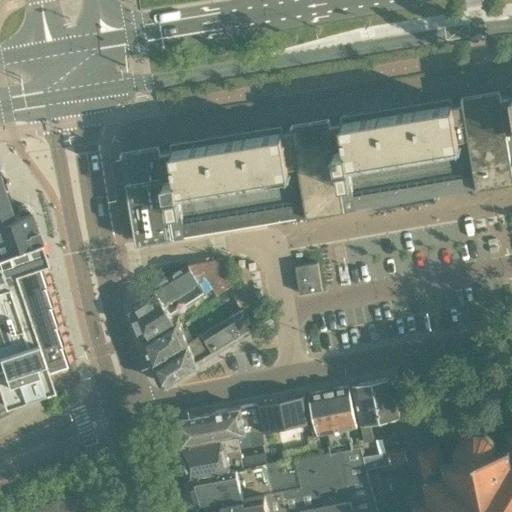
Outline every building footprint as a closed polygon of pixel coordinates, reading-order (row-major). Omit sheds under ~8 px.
[(484,98),(471,100),(476,136),(471,137),(474,153),(479,152),(485,187),(499,185),(511,182),(511,88),(511,90),(511,95),(500,98),(500,96),(494,97),(484,98)] [(478,186),(478,188),(479,188),(485,187),(479,152),(474,153),(471,137),(476,136),(471,100),(464,102),(465,104),(453,106),(453,105),(452,105),(451,98),(341,116),(342,123),(341,123),(342,124),(330,126),(329,123),(293,129),(294,132),(282,134),(282,133),(281,133),(280,126),(170,144),(171,151),(171,152),(159,154),(159,152),(122,157),(136,242),(173,236),(174,240),(186,239),(185,235),(296,217),(296,216),(344,208),(344,213),(356,211),(355,207),(427,195),(466,188),(478,186)] [(0,251),(38,237),(27,206),(26,205),(26,204),(24,204),(23,204),(21,204),(20,205),(19,208),(18,211),(17,212),(11,214),(0,181),(1,180),(2,179),(4,177),(4,174),(3,173),(2,171),(1,171),(0,170),(0,251)] [(38,237),(0,251),(0,404),(1,404),(3,403),(3,402),(53,386),(51,380),(68,364),(67,362),(68,361),(62,342),(62,340),(56,322),(57,320),(50,302),(51,300),(45,283),(46,281),(39,262),(40,261),(33,241),(40,238),(40,236),(38,237)] [(224,256),(190,263),(189,263),(154,285),(157,293),(131,310),(144,339),(175,319),(172,313),(186,304),(213,286),(217,293),(239,279),(224,256)] [(318,261),(295,265),(299,292),(323,289),(318,261)] [(244,308),(203,333),(215,353),(256,327),(244,308)] [(175,319),(144,339),(154,364),(188,342),(189,341),(178,317),(175,319)] [(203,333),(189,341),(188,342),(154,364),(162,382),(167,384),(215,353),(203,333)] [(393,376),(372,380),(380,418),(389,417),(392,435),(403,433),(393,376)] [(372,380),(353,383),(364,439),(374,437),(370,420),(380,418),(372,380)] [(349,384),(329,388),(341,444),(344,443),(343,439),(348,438),(346,426),(357,424),(349,384)] [(341,444),(329,388),(310,392),(318,432),(327,430),(330,442),(335,441),(336,445),(341,444)] [(312,428),(310,419),(311,419),(305,393),(179,417),(175,424),(181,443),(221,434),(221,436),(237,433),(303,421),(305,429),(312,428)] [(439,442),(418,446),(428,496),(426,496),(426,498),(415,500),(417,511),(511,511),(511,427),(506,428),(510,445),(498,448),(496,443),(494,438),(491,436),(489,434),(486,432),(483,431),(479,430),(477,430),(473,430),(470,430),(467,432),(464,433),(461,436),(458,438),(457,440),(455,443),(454,447),(454,450),(455,453),(455,456),(443,459),(439,442)] [(245,466),(237,433),(221,436),(221,434),(181,443),(191,477),(230,468),(237,467),(237,468),(245,466)] [(377,511),(366,467),(363,455),(360,445),(295,458),(299,475),(301,485),(200,504),(202,511),(377,511)] [(407,461),(404,448),(387,452),(389,463),(390,465),(407,461)] [(370,453),(363,455),(366,467),(389,463),(387,452),(387,450),(386,450),(386,451),(370,455),(370,453)] [(295,457),(245,466),(237,468),(237,467),(230,468),(191,477),(199,504),(200,504),(301,485),(299,475),(298,475),(295,457)] [(91,511),(83,487),(3,511),(91,511)]
